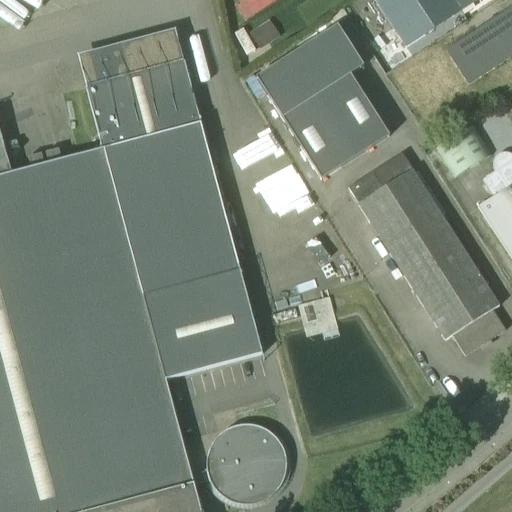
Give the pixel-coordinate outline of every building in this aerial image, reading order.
[(234,0),(246,20),(282,0),(234,0)] [(407,48),(450,20),(456,29),(468,21),(462,12),(480,0),(378,0),(376,2),(407,48)] [(511,58),(511,8),(445,52),(468,88),(511,58)] [(281,38),(270,21),(250,35),(260,51),(281,38)] [(351,76),(364,68),(337,26),(256,79),(322,181),(390,138),(351,76)] [(158,56),(162,47),(144,38),(137,52),(146,56),(148,51),(158,56)] [(185,67),(87,94),(102,151),(12,176),(0,131),(0,511),(200,511),(194,486),(210,482),(211,484),(212,487),(214,490),(216,492),(218,494),(221,497),(223,499),(225,500),(229,502),(232,503),(234,504),(237,505),(240,505),(242,506),(246,506),(249,506),(252,506),(256,505),(259,504),(261,503),(264,502),(266,501),(268,499),(271,498),(273,496),(276,493),(279,489),(281,486),(282,484),(283,481),(284,479),(285,475),(285,473),(286,471),(286,466),(286,464),(285,461),(285,457),(284,454),(283,452),(282,449),(281,447),(278,443),(276,440),(274,438),(272,436),(267,433),(265,432),(262,430),(260,429),(256,428),(252,427),(249,427),(246,427),(242,427),(238,428),(236,428),(232,430),(228,431),(226,433),(222,435),(219,438),(215,442),(213,445),(211,447),(210,450),(209,452),(208,455),(207,459),(207,462),(207,465),(207,467),(207,470),(207,474),(192,478),(166,381),(262,355),(185,67)] [(473,124),(435,148),(455,180),(493,156),(473,124)] [(61,161),(58,150),(45,154),(48,165),(61,161)] [(45,165),(42,155),(29,158),(32,169),(45,165)] [(500,307),(402,155),(348,189),(445,342),(452,338),(465,358),(505,332),(492,312),(500,307)] [(511,161),(497,171),(482,181),(494,199),(480,207),(511,259),(511,161)] [(298,306),(305,332),(306,338),(337,329),(329,298),(298,306)]
